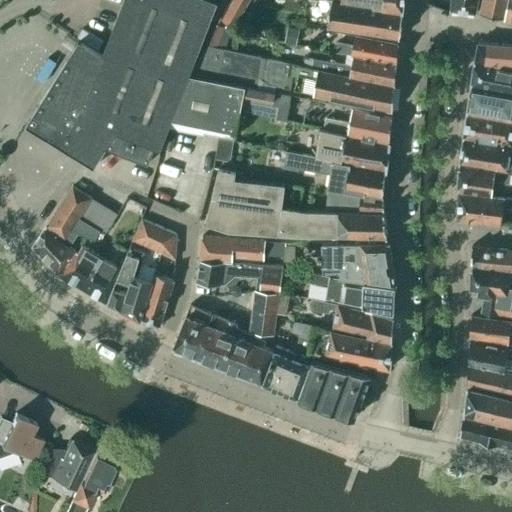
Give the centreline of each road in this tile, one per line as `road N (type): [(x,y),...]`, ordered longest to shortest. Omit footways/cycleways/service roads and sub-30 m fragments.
road 1 (unclassified): [(160,357),(261,403),(374,439)]
road 2 (residential): [(452,232),(454,396),(443,452)]
road 3 (residential): [(415,21),(400,239)]
road 4 (unclassified): [(0,223),(35,282),(160,357)]
road 5 (residential): [(400,239),(226,233),(187,223)]
road 6 (residential): [(471,26),(450,166),(452,232)]
road 7 (residential): [(400,239),(403,359),(374,439)]
road 8 (residential): [(187,223),(181,292),(160,357)]
